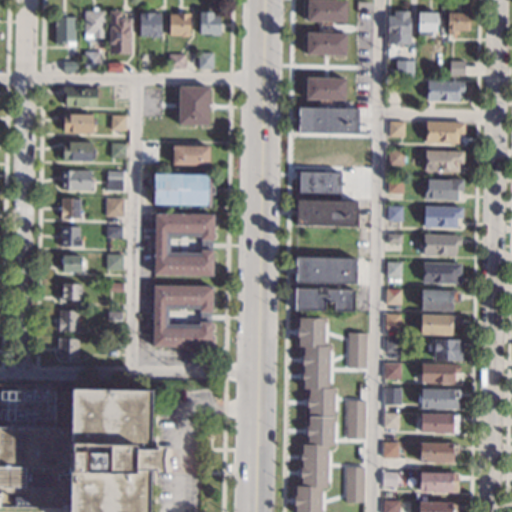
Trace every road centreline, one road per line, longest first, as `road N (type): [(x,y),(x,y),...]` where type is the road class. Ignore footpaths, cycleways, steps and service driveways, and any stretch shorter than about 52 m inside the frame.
road 1 (tertiary): [(253,511),(263,0)]
road 2 (residential): [(490,511),(498,0)]
road 3 (residential): [(19,373),(24,0)]
